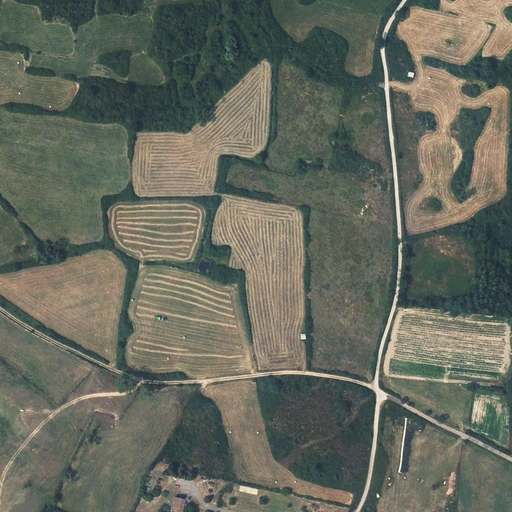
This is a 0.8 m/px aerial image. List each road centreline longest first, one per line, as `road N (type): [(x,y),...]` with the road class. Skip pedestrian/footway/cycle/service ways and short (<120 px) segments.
road 1 (track): [(378,390),(401,240),(382,49),(405,0)]
road 2 (track): [(378,390),(295,371),(141,380),(0,308)]
road 3 (track): [(378,390),(511,459)]
road 4 (unknown): [(379,391),(371,482),(359,511)]
road 5 (track): [(358,511),(378,390)]
